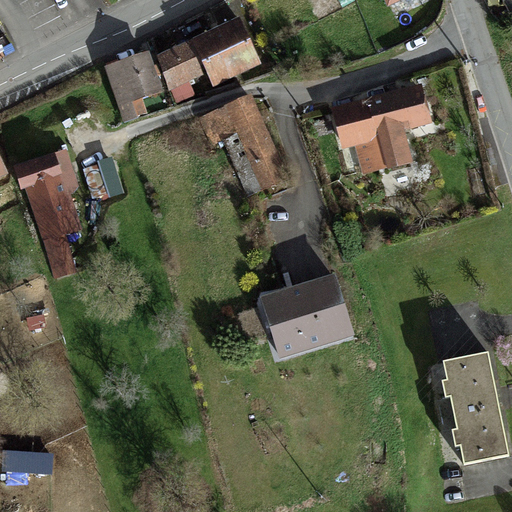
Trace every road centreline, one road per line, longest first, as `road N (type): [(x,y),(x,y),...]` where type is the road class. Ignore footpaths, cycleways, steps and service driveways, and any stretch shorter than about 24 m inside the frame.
road 1 (tertiary): [(0,86),(181,0)]
road 2 (residential): [(299,92),(425,57),(476,32)]
road 3 (residential): [(511,150),(476,32)]
